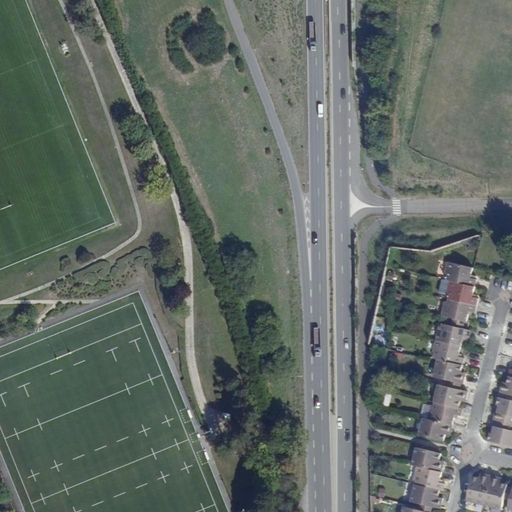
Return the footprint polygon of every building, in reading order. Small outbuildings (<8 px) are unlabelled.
[(448,279),(456,281),(476,286),(478,279),(472,278),(472,274),(474,268),(468,266),(450,262),(447,275),(449,275),(448,279)] [(455,295),(454,299),(477,305),(479,298),(474,296),(475,294),(476,286),(456,281),(452,294),(455,295)] [(477,305),(454,299),(454,302),(451,302),(447,316),(458,319),(468,321),(470,313),(471,310),(476,311),(477,305)] [(468,321),(458,319),(456,325),(468,328),(470,322),(468,321)] [(445,327),(442,340),(462,345),(464,338),(465,336),(469,337),(471,329),(468,328),(456,325),(449,323),(448,327),(445,327)] [(462,345),(442,340),(438,353),(441,354),(440,358),(463,363),(465,357),(459,356),(460,353),(462,345)] [(440,358),(439,358),(435,375),(450,379),(462,382),(464,382),(466,376),(460,374),(461,370),(463,363),(440,358)] [(511,375),(509,375),(508,382),(507,386),(502,385),(500,392),(505,393),(507,394),(511,394),(511,375)] [(438,383),(434,400),(435,401),(459,406),(460,400),(461,397),(465,398),(468,390),(460,388),(448,385),(438,383)] [(504,397),(499,396),(496,405),(499,405),(496,419),(511,423),(511,422),(511,399),(506,398),(504,397)] [(459,406),(435,401),(434,404),(431,403),(428,418),(453,423),(454,416),(455,413),(461,415),(463,408),(459,406)] [(428,418),(423,416),(419,433),(443,440),(445,433),(446,429),(451,431),(453,423),(428,418)] [(511,423),(496,419),(493,433),(490,432),(488,440),(511,446),(511,428),(511,423)] [(440,452),(416,446),(411,463),(417,465),(441,471),(443,464),(438,462),(438,459),(440,452)] [(439,489),(443,489),(444,483),(439,481),(440,478),(441,471),(417,465),(413,478),(415,479),(414,483),(439,489)] [(466,499),(484,503),(491,474),(483,472),(482,477),(479,476),(472,475),(466,499)] [(484,503),(501,508),(503,498),(506,485),(507,483),(500,481),(496,481),(498,476),(491,474),(484,503)] [(439,489),(414,483),(410,499),(420,501),(432,505),(440,507),(441,501),(436,499),(437,496),(439,489)]
